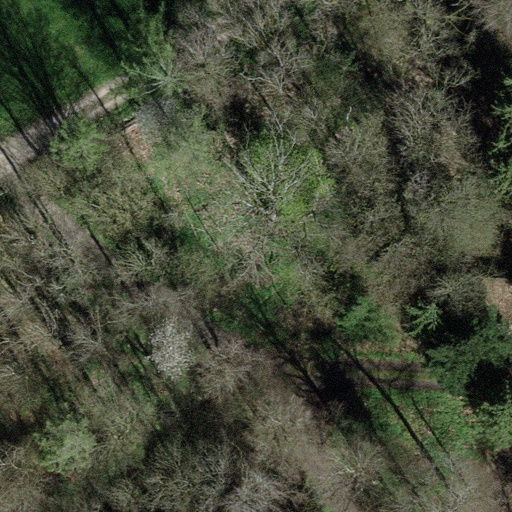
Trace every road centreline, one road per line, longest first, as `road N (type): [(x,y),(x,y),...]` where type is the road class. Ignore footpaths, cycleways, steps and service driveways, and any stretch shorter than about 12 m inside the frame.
road 1 (track): [(0,151),(310,511)]
road 2 (track): [(511,361),(207,392)]
road 3 (track): [(260,0),(0,112)]
